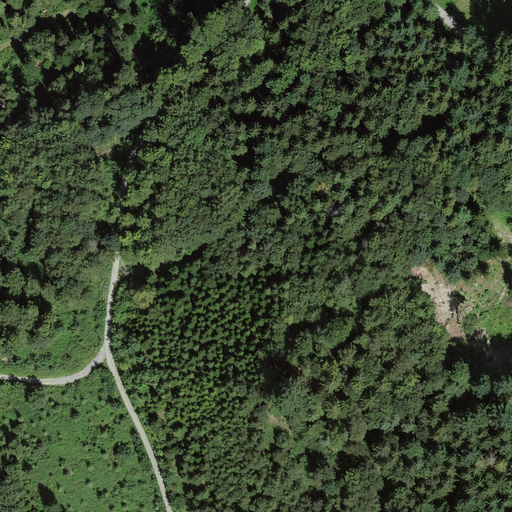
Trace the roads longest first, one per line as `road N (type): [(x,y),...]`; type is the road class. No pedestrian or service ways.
road 1 (track): [(109,272),(163,269),(208,246),(292,182),(364,155),(433,172),(467,205),(483,241),(489,348),(469,391),(404,466),(387,511)]
road 2 (track): [(251,0),(140,139),(109,272),(107,351),(166,511)]
road 3 (unclassified): [(415,0),(511,75)]
